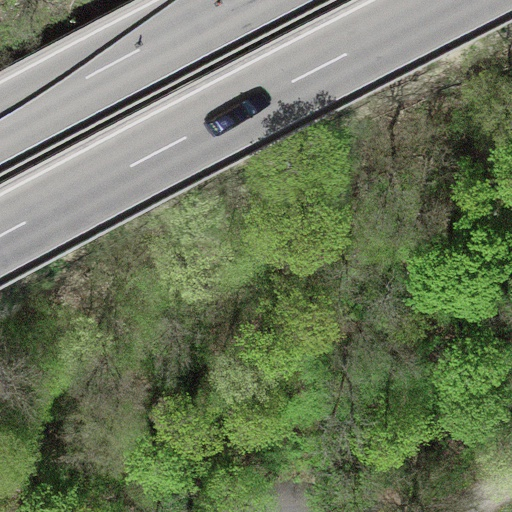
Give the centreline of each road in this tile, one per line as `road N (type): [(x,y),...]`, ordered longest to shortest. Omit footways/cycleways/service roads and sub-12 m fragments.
road 1 (motorway): [(0,235),(449,0)]
road 2 (motorway): [(238,0),(0,124)]
